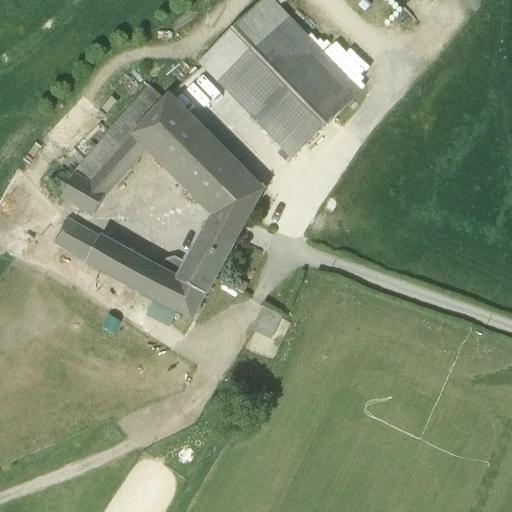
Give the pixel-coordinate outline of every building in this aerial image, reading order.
[(271,1),(200,69),(293,166),(364,97),(271,1)] [(266,195),(172,99),(133,142),(149,157),(213,219),(211,227),(242,245),(266,195)] [(149,157),(133,142),(125,145),(114,134),(76,177),(62,202),(97,220),(108,200),(149,157)] [(179,283),(71,221),(56,247),(195,326),(210,300),(179,283)] [(179,283),(210,300),(242,245),(211,227),(179,283)] [(252,335),(273,345),(285,321),(264,311),(252,335)]
